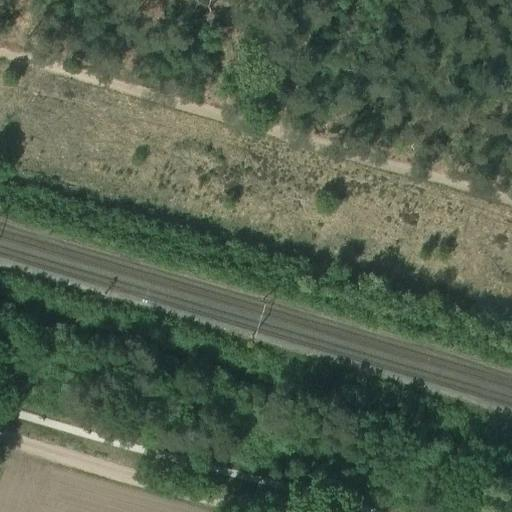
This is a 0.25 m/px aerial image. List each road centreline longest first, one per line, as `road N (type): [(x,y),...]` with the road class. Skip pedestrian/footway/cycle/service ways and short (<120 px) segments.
road 1 (track): [(511,200),(0,51)]
road 2 (track): [(261,511),(0,435)]
